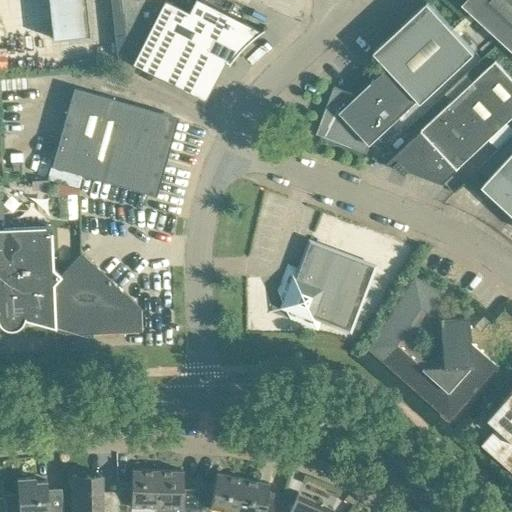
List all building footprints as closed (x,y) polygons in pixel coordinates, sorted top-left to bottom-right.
[(86,38),(82,0),(44,0),(48,41),(86,38)] [(110,0),(116,54),(126,53),(127,59),(204,98),(224,59),(228,62),(235,53),(243,44),(249,38),(255,33),(263,27),(262,26),(259,28),(203,0),(192,0),(187,10),(168,0),(110,0)] [(371,143),(419,98),(422,101),(476,51),(429,0),(375,50),(388,65),(356,95),(334,87),(320,126),(326,132),(321,138),(322,139),(325,136),(367,153),(371,143)] [(511,0),(465,0),(463,2),(511,48),(511,0)] [(388,161),(395,163),(443,182),(511,117),(511,77),(496,60),(388,161)] [(74,87),(51,165),(149,193),(171,115),(74,87)] [(511,152),(483,184),(511,211),(511,152)] [(51,167),(48,178),(78,187),(81,175),(51,167)] [(0,325),(2,327),(5,324),(4,322),(16,321),(16,324),(19,327),(21,325),(22,324),(23,322),(24,321),(25,319),(54,327),(55,327),(53,283),(61,274),(60,273),(53,267),(51,224),(21,225),(3,226),(3,220),(0,220),(0,325)] [(287,264),(277,291),(291,321),(317,331),(322,319),(349,330),(373,266),(309,241),(299,269),(287,264)] [(61,274),(53,283),(55,327),(54,327),(54,330),(66,333),(95,332),(141,330),(140,307),(80,252),(60,273),(61,274)] [(414,279),(371,348),(448,417),(495,364),(470,342),(469,318),(440,319),(440,320),(427,321),(422,317),(422,316),(426,311),(427,311),(438,294),(414,279)] [(511,388),(492,411),(493,426),(495,428),(480,445),(511,473),(511,388)] [(131,487),(118,487),(118,490),(118,499),(117,511),(156,511),(156,506),(157,470),(131,469),(131,487)] [(194,511),(194,510),(196,489),(182,488),(183,470),(157,470),(156,506),(171,507),(170,511),(194,511)] [(227,511),(235,511),(243,478),(216,472),(214,484),(197,481),(196,489),(194,510),(204,511),(207,511),(208,508),(227,511)] [(102,499),(102,490),(101,474),(71,475),(72,511),(117,511),(118,499),(102,499)] [(282,493),(285,477),(272,475),(270,491),(282,493)] [(17,492),(3,494),(5,511),(62,511),(63,510),(49,511),(47,480),(35,481),(35,477),(16,478),(17,492)] [(243,478),(235,511),(278,511),(283,498),(267,495),(269,483),(243,478)] [(330,511),(331,511),(333,508),(298,492),(288,511),(330,511)]
